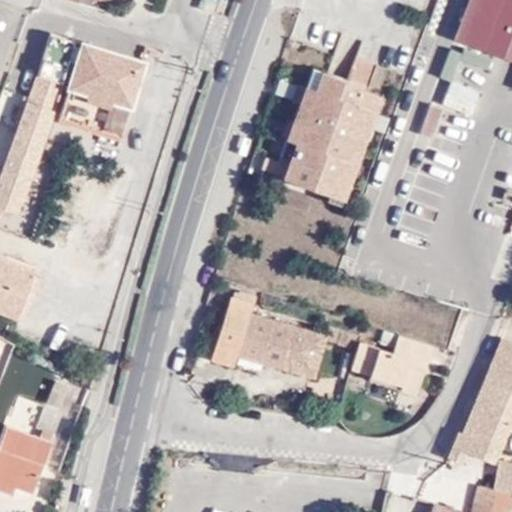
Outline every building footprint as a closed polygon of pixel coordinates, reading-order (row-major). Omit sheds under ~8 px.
[(511,0),(476,0),(460,45),(511,63),(511,0)] [(80,44),(55,37),(35,95),(0,180),(0,208),(10,213),(58,106),(80,44)] [(147,65),(86,45),(61,122),(124,142),(147,65)] [(435,98),(468,111),(478,87),(444,74),(435,98)] [(319,101),(327,81),(313,75),(306,95),(319,101)] [(358,93),(327,81),(319,101),(313,116),(305,136),(299,152),(291,171),(301,174),(296,190),(347,208),(385,108),(357,98),(358,93)] [(299,112),(306,95),(299,93),(292,110),(299,112)] [(313,116),(319,101),(306,95),(299,112),(313,116)] [(428,103),(418,129),(430,134),(440,108),(428,103)] [(305,136),(313,116),(299,112),(292,130),(305,136)] [(278,143),(285,147),(292,130),(285,127),(278,143)] [(299,152),(305,136),(292,130),(285,147),(299,152)] [(278,166),(291,171),(299,152),(285,147),(278,166)] [(286,186),(296,190),(301,174),(291,171),(286,186)] [(34,275),(0,262),(0,313),(19,321),(34,275)] [(321,342),(322,339),(255,317),(259,298),(240,292),(237,301),(233,299),(215,363),(239,370),(242,358),(309,379),(321,342)] [(462,432),(457,448),(469,452),(475,437),(487,441),(505,390),(511,391),(511,319),(468,434),(462,432)] [(326,328),(322,339),(321,342),(351,351),(354,336),(326,328)] [(428,351),(398,339),(392,359),(359,349),(351,375),(398,391),(396,395),(415,401),(423,378),(419,377),(428,351)] [(66,385),(56,381),(49,403),(60,406),(66,385)] [(12,413),(53,428),(59,411),(17,396),(12,413)] [(5,425),(49,440),(53,428),(12,413),(9,413),(5,425)] [(0,468),(18,474),(35,479),(49,440),(5,425),(0,438),(0,468)] [(493,492),(511,500),(511,444),(507,443),(493,492)] [(0,484),(12,489),(15,482),(18,474),(0,468),(0,484)] [(33,487),(35,479),(18,474),(15,482),(33,487)]
